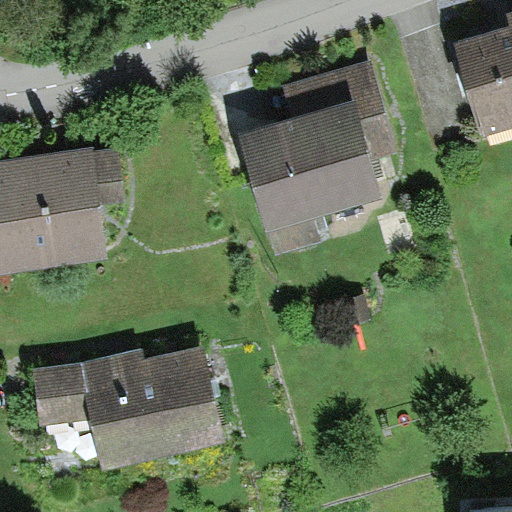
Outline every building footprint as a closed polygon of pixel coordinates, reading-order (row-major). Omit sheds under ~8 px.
[(511,36),(496,43),(511,82),(511,36)] [(389,90),(266,134),(312,263),(435,219),(389,90)] [(135,151),(20,172),(37,266),(152,245),(135,151)] [(188,349),(67,356),(70,424),(126,421),(139,461),(216,437),(188,349)] [(511,511),(511,502),(458,509),(458,511),(511,511)]
